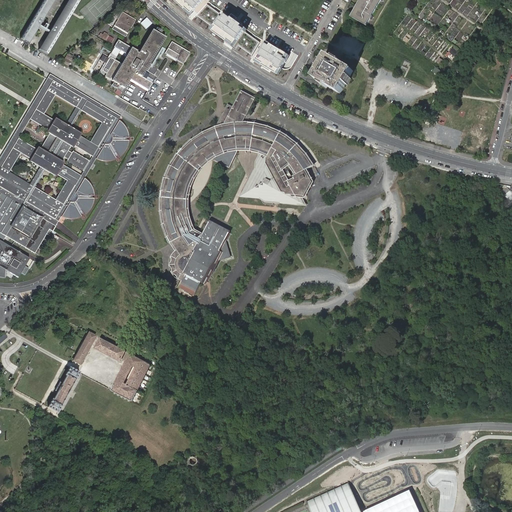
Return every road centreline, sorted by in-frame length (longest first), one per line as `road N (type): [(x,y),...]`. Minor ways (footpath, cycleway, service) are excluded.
road 1 (residential): [(50,280),(86,245),(211,48)]
road 2 (unclassified): [(257,511),(383,436),(511,427)]
road 3 (tertiary): [(284,92),(408,147),(492,169)]
road 4 (unknown): [(0,37),(155,134)]
